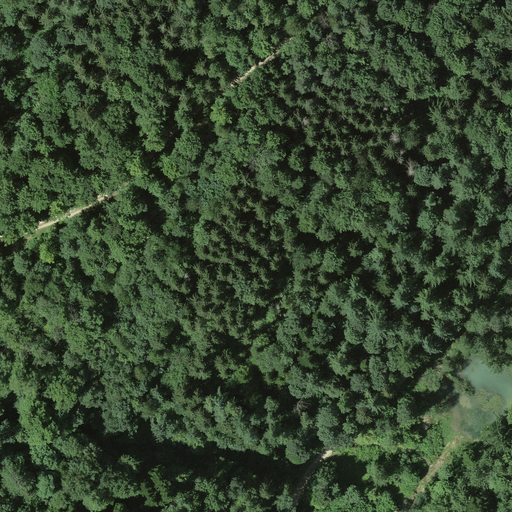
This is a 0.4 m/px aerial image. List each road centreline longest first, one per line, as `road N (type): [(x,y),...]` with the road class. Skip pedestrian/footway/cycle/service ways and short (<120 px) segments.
road 1 (track): [(316,0),(119,175),(62,213),(0,236)]
road 2 (track): [(305,511),(370,417),(511,254)]
